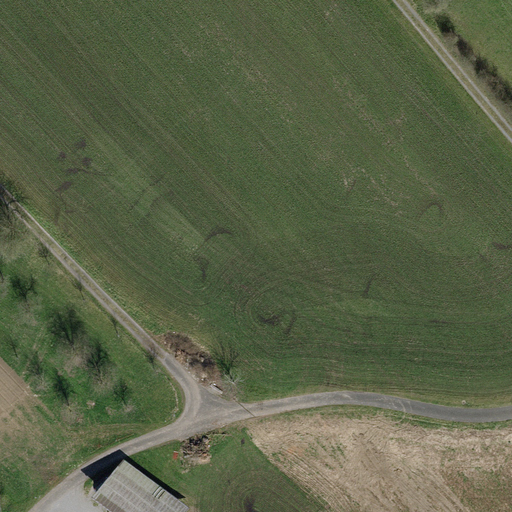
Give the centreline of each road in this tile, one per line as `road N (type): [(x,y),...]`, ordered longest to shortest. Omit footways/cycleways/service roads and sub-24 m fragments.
road 1 (track): [(38,511),(113,452),(253,406),(323,389),(383,386),(455,402),(511,396)]
road 2 (track): [(0,180),(187,375),(205,418)]
road 3 (track): [(397,0),(511,131)]
